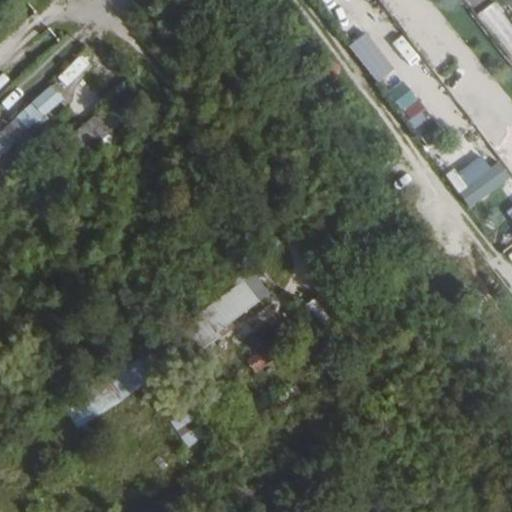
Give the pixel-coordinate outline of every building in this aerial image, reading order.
[(77,57),(56,79),(65,88),(86,67),(77,57)] [(51,86),(0,131),(0,165),(68,105),(51,86)] [(489,129),(499,121),(485,102),(475,110),(489,129)] [(108,104),(75,134),(91,152),(124,122),(108,104)] [(458,191),(473,211),(511,181),(511,180),(499,164),(490,171),(483,161),(458,179),(463,187),(458,191)] [(260,302),(269,296),(252,275),(244,281),(260,302)] [(260,313),(243,289),(142,361),(159,385),(260,313)] [(315,319),(333,308),(324,293),(306,303),(315,319)] [(276,361),(270,353),(250,369),(256,377),(276,361)] [(59,407),(75,431),(147,384),(129,358),(59,407)] [(258,430),(302,399),(294,387),(249,418),(258,430)] [(192,412),(177,420),(189,444),(205,437),(192,412)]
